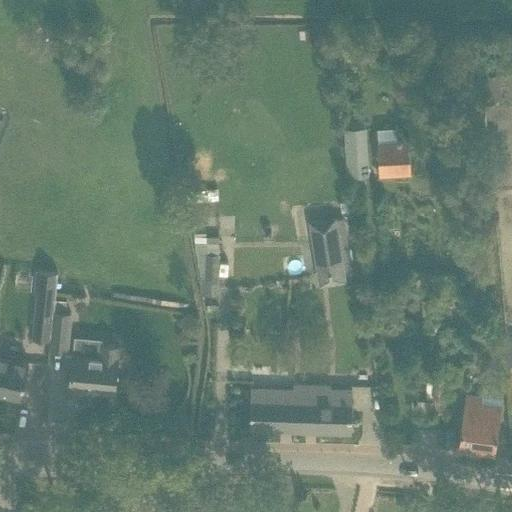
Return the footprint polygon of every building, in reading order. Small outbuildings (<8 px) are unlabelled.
[(476,75),(479,100),(501,98),(498,73),(476,75)] [(368,174),(365,125),(344,126),(347,175),(368,174)] [(377,140),(380,174),(410,171),(408,139),(377,140)] [(308,220),(318,284),(345,280),(335,215),(308,220)] [(205,224),(194,224),(194,234),(205,234),(205,224)] [(204,294),(218,294),(218,253),(204,253),(204,294)] [(36,294),(33,317),(52,319),(53,310),(56,276),(35,274),(33,294),(36,294)] [(431,299),(421,300),(422,316),(432,316),(431,299)] [(49,349),(66,350),(70,311),(53,310),(52,319),(49,349)] [(113,391),(118,345),(100,344),(99,356),(71,353),(68,387),(113,391)] [(0,392),(20,396),(27,360),(0,354),(0,392)] [(431,379),(430,398),(430,411),(443,411),(444,374),(431,374),(431,379)] [(250,387),(249,429),(350,432),(351,389),(329,389),(329,385),(292,384),(292,388),(250,387)] [(496,434),(500,407),(500,404),(480,401),(481,395),(465,393),(464,396),(460,428),(457,448),(493,453),(496,434)]
